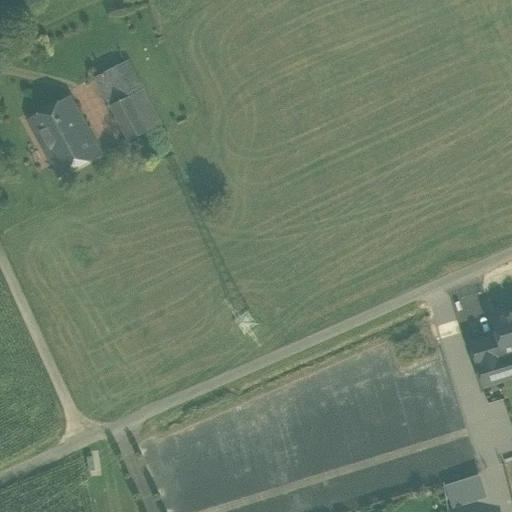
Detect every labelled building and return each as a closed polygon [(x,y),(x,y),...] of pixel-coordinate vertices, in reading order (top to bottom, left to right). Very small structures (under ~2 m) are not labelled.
[(125,98),(143,89),(127,58),(109,68),(125,98)] [(125,98),(110,106),(129,141),(161,124),(143,89),(125,98)] [(70,96),(27,119),(59,178),(102,155),(70,96)] [(491,314),(484,290),(453,299),(464,338),(488,332),(483,316),(491,314)] [(511,313),(492,320),(497,336),(502,353),(511,349),(511,313)] [(511,349),(502,353),(497,336),(470,344),(483,387),(511,377),(511,349)] [(439,469),(443,481),(470,474),(467,461),(439,469)] [(442,483),(448,506),(485,497),(478,474),(442,483)]
